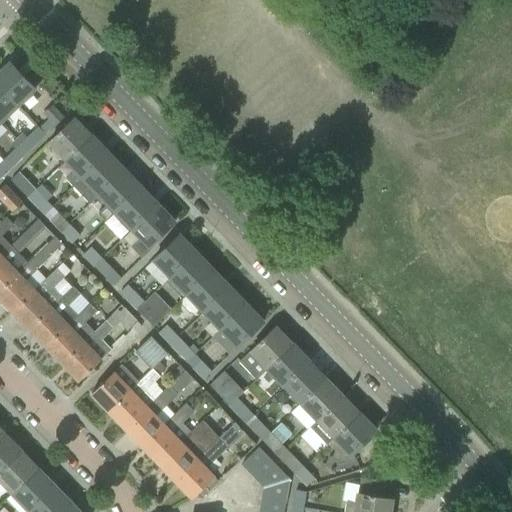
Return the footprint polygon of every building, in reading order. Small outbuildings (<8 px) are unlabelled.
[(11,63),(0,73),(0,87),(17,105),(35,88),(11,63)] [(0,121),(17,105),(0,87),(0,121)] [(44,115),(55,126),(63,118),(52,107),(44,115)] [(65,160),(91,136),(74,118),(48,143),(65,160)] [(38,127),(27,138),(35,147),(46,136),(38,127)] [(66,179),(73,186),(82,178),(108,153),(91,136),(65,160),(75,170),(66,179)] [(15,149),(3,160),(12,169),(23,158),(15,149)] [(108,153),(82,178),(92,188),(83,196),(90,204),(99,195),(124,170),(108,153)] [(0,180),(12,169),(3,160),(0,163),(0,180)] [(98,214),(106,222),(115,212),(141,188),(124,170),(99,195),(108,204),(98,214)] [(11,181),(27,197),(35,189),(19,172),(11,181)] [(5,185),(0,189),(0,199),(12,212),(22,202),(5,185)] [(158,205),(141,188),(115,212),(133,230),(158,205)] [(35,189),(27,197),(38,209),(47,201),(35,189)] [(175,223),(158,205),(133,230),(141,238),(132,247),(142,258),(153,248),(151,246),(160,236),(175,223)] [(49,221),(61,232),(69,224),(58,213),(49,221)] [(0,256),(11,246),(2,237),(14,225),(6,217),(0,223),(0,256)] [(11,246),(0,256),(0,289),(28,263),(18,253),(45,227),(38,220),(11,246)] [(69,224),(61,232),(72,244),(80,236),(69,224)] [(179,235),(164,249),(154,260),(152,262),(169,279),(171,277),(196,253),(179,235)] [(28,263),(0,289),(0,299),(12,311),(34,291),(46,280),(36,270),(62,245),(55,237),(28,263)] [(83,256),(94,267),(102,259),(91,248),(83,256)] [(171,277),(187,295),(212,270),(196,253),(171,277)] [(102,259),(94,267),(105,278),(113,271),(102,259)] [(34,291),(12,311),(29,329),(63,297),(54,288),(65,277),(64,276),(68,272),(61,265),(46,280),(34,291)] [(187,295),(204,312),(229,287),(212,270),(187,295)] [(63,297),(29,329),(45,346),(86,307),(77,297),(80,294),(73,287),(63,297)] [(212,320),(220,329),(246,305),(229,287),(204,312),(212,320)] [(125,298),(137,310),(145,302),(133,290),(125,298)] [(153,328),(172,310),(155,293),(145,302),(137,310),(153,328)] [(90,304),(86,307),(45,346),(62,363),(94,332),(85,323),(97,312),(90,304)] [(79,381),(101,360),(111,350),(102,340),(120,323),(128,331),(138,322),(122,305),(94,332),(62,363),(79,381)] [(246,305),(220,329),(238,347),(248,336),(263,322),(246,305)] [(158,334),(170,345),(178,337),(167,325),(158,334)] [(293,346),(275,327),(239,362),(256,381),(268,369),(293,346)] [(168,354),(152,336),(135,352),(144,361),(151,369),(168,354)] [(178,337),(170,345),(181,357),(189,348),(178,337)] [(293,346),(268,369),(285,386),(310,362),(293,346)] [(201,360),(193,369),(204,380),(212,372),(201,360)] [(310,362),(285,386),(302,404),(327,380),(310,362)] [(113,373),(91,394),(108,411),(130,390),(131,391),(138,383),(121,365),(114,373),(113,373)] [(180,366),(174,372),(179,377),(185,371),(180,366)] [(125,428),(154,400),(145,392),(160,377),(153,370),(138,383),(131,391),(130,390),(108,411),(125,428)] [(179,377),(177,379),(186,388),(194,380),(185,371),(179,377)] [(344,397),(327,380),(302,404),(319,421),(344,397)] [(155,401),(154,400),(125,428),(141,446),(174,415),(166,407),(178,395),(170,387),(155,401)] [(226,387),(218,395),(229,407),(238,399),(226,387)] [(327,446),(335,438),(360,415),(344,397),(319,421),(311,428),(327,446)] [(238,399),(229,407),(246,424),(254,416),(255,416),(256,415),(253,411),(252,412),(249,409),(248,410),(238,399)] [(141,446),(158,463),(191,432),(183,424),(195,412),(186,403),(174,415),(141,446)] [(352,455),(362,445),(376,431),(360,415),(335,438),(352,455)] [(246,424),(263,441),(271,433),(255,416),(254,416),(246,424)] [(208,449),(199,440),(211,429),(203,421),(191,432),(158,463),(175,480),(208,449)] [(292,434),(282,423),(271,433),(263,441),(279,459),(288,451),(282,444),(292,434)] [(234,425),(220,437),(229,447),(243,434),(234,425)] [(0,439),(0,472),(21,452),(5,435),(0,439)] [(208,449),(175,480),(192,498),(214,477),(206,469),(227,449),(228,450),(230,448),(229,447),(220,437),(208,449)] [(241,465),(249,472),(266,455),(258,448),(241,465)] [(288,451),(279,459),(296,476),(304,468),(288,451)] [(0,472),(0,480),(13,494),(38,469),(21,452),(0,472)] [(249,472),(256,480),(273,463),(266,455),(249,472)] [(273,463),(256,480),(263,487),(289,480),(273,463)] [(304,468),(296,476),(307,487),(315,479),(304,468)] [(13,494),(30,511),(55,487),(38,469),(13,494)] [(346,502),(344,511),(389,511),(392,499),(383,497),(386,483),(366,479),(361,478),(357,504),(346,502)] [(285,502),(289,480),(263,487),(262,498),(285,502)] [(63,511),(71,504),(55,487),(30,511),(63,511)] [(295,491),(292,507),(304,509),(307,493),(295,491)] [(259,510),(269,511),(283,511),(285,502),(262,498),(259,510)]
